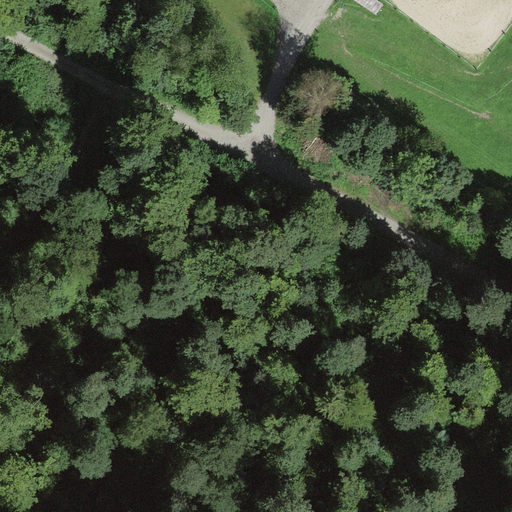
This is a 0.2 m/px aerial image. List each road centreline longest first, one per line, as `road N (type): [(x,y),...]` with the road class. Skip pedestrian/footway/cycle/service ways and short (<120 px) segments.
road 1 (track): [(511,291),(240,147)]
road 2 (track): [(328,0),(240,147)]
road 3 (track): [(109,90),(240,147)]
road 4 (track): [(109,90),(0,28)]
